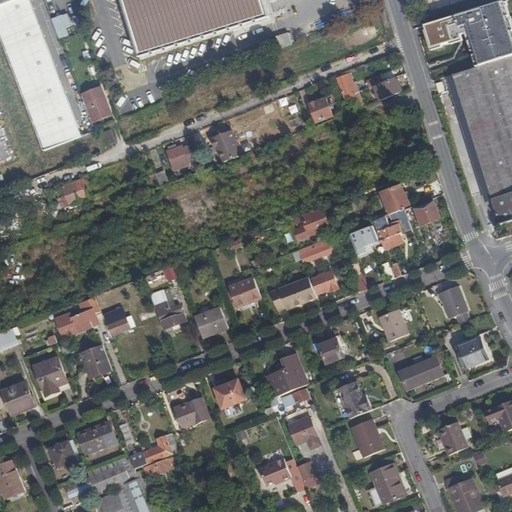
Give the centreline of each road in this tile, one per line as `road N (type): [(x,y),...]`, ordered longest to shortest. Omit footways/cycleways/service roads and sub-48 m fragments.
road 1 (unclassified): [(23,435),(481,261)]
road 2 (unclassified): [(407,40),(0,200)]
road 3 (unclassified): [(481,261),(407,40)]
road 4 (unclassified): [(439,511),(404,422),(511,374)]
